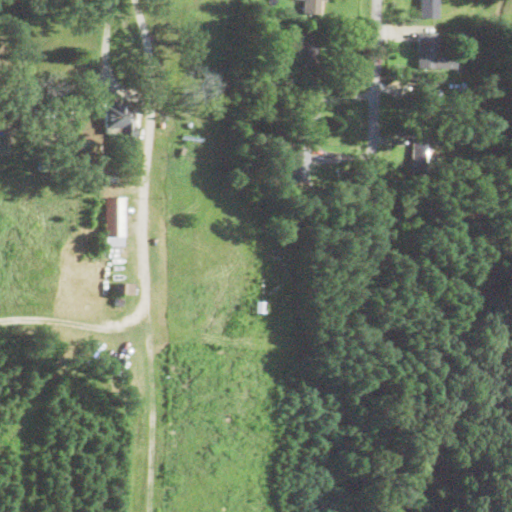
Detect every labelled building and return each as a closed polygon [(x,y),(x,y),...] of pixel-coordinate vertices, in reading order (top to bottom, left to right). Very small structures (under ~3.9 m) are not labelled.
[(305,0),(322,0),(322,13),(305,12),(305,0)] [(421,0),(439,0),(439,17),(421,16),(421,0)] [(419,31),(438,31),(438,53),(458,54),(457,67),(419,67),(419,31)] [(302,33),(319,33),(317,68),(300,67),(301,54),(294,54),(294,40),(302,40),(302,33)] [(314,96),(314,104),(319,104),(319,117),(313,116),(313,128),(294,128),(295,95),(314,96)] [(434,166),(434,143),(411,142),(410,171),(426,171),(426,166),(434,166)] [(293,146),(311,148),(308,182),(290,180),(293,146)] [(104,244),(123,244),(123,195),(103,195),(104,244)] [(133,281),(113,281),(113,292),(133,292),(133,281)]
